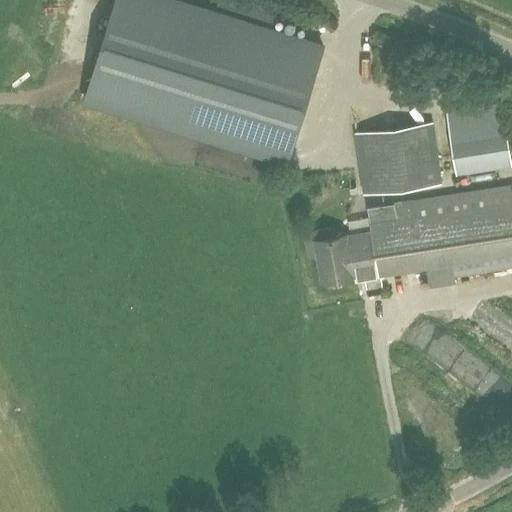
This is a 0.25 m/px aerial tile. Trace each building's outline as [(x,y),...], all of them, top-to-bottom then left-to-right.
[(113,0),(84,98),(288,161),(323,46),(174,0),(113,0)] [(447,66),(424,67),(425,85),(448,84),(447,66)] [(456,173),(511,163),(511,158),(503,101),(446,110),(456,173)] [(421,164),(416,124),(355,132),(363,193),(439,183),(436,162),(421,164)] [(349,232),(337,234),(335,225),(304,230),(309,256),(317,254),(321,280),(353,275),(354,277),(425,266),(428,286),(454,282),(453,274),(511,264),(511,183),(369,206),(372,230),(349,233),(349,232)] [(429,366),(447,363),(443,335),(424,338),(429,366)]
